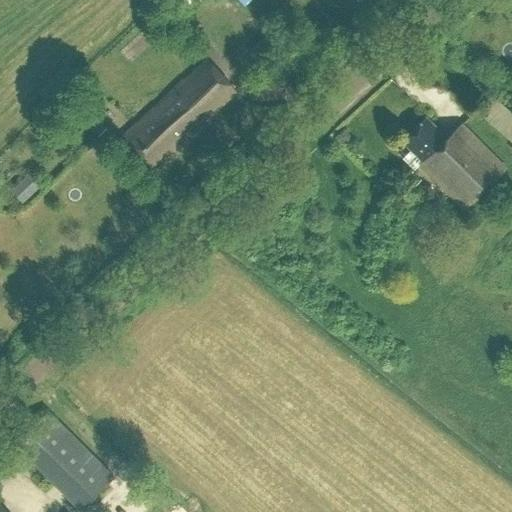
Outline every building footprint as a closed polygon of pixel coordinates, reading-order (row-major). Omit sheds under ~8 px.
[(269,31),(252,46),(262,58),(279,42),(269,31)] [(190,134),(202,123),(199,120),(232,89),(203,58),(119,138),(148,169),(164,154),(167,157),(180,145),(174,139),(185,129),(190,134)] [(511,111),(490,92),(475,109),(511,141),(511,111)] [(77,115),(98,135),(106,127),(86,106),(77,115)] [(425,116),(400,141),(409,150),(400,159),(411,170),(417,165),(461,209),(504,167),(459,122),(445,136),(425,116)] [(395,154),(382,157),(386,171),(398,168),(395,154)] [(12,442),(82,508),(115,473),(45,407),(12,442)] [(41,511),(61,511),(64,509),(20,471),(9,483),(41,511)] [(106,486),(100,491),(104,496),(110,491),(106,486)]
